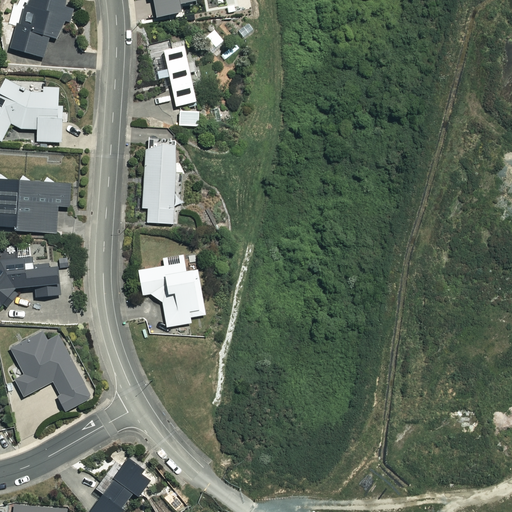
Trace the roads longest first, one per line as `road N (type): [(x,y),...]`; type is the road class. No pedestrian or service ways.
road 1 (residential): [(140,407),(105,302),(113,0)]
road 2 (residential): [(261,511),(196,471),(140,407)]
road 3 (residential): [(0,473),(140,407)]
